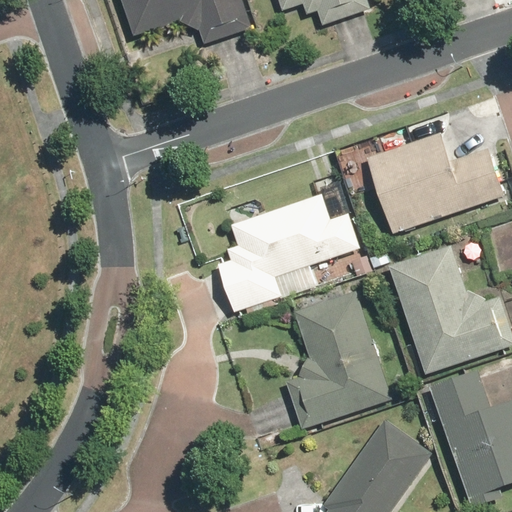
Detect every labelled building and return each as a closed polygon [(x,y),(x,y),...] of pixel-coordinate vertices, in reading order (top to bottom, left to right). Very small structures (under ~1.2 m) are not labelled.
[(121,0),(135,41),(182,26),(186,37),(200,32),(206,49),(253,34),(241,0),(121,0)] [(323,27),(347,20),(370,13),(366,0),(277,0),(282,15),(306,8),(308,17),(319,14),(323,27)] [(378,138),(384,156),(368,161),(392,237),(508,201),(493,155),(510,150),(494,100),(406,129),(378,138)] [(218,266),(229,296),(236,314),(318,285),(311,266),(361,249),(349,214),(333,220),(324,194),(233,227),(241,246),(229,251),(233,260),(218,266)] [(468,295),(452,248),(391,269),(427,376),(511,347),(511,329),(500,296),(487,301),(483,290),(468,295)] [(306,376),(287,382),(302,429),(392,401),(359,295),(299,314),(314,361),(303,364),(306,376)] [(511,404),(493,411),(480,371),(432,388),(473,510),(505,499),(502,490),(511,486),(511,404)] [(383,419),(325,506),(330,510),(328,511),(394,511),(434,454),(383,419)]
